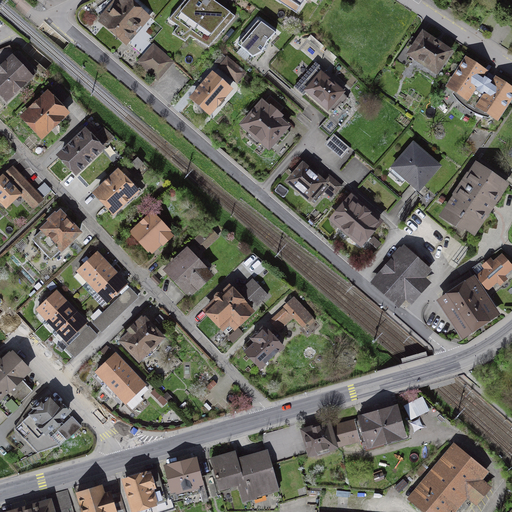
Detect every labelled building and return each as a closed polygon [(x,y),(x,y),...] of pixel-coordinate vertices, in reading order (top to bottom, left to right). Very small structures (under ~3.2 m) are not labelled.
[(104,21),(125,40),(133,30),(138,29),(138,25),(147,15),(131,1),(129,4),(124,0),(123,0),(122,0),(115,0),(101,17),(105,20),(104,21)] [(193,31),(203,38),(206,34),(215,40),(235,16),(211,0),(185,0),(169,20),(190,36),(193,31)] [(280,0),(298,11),(304,0),(280,0)] [(404,18),(376,0),(348,0),(335,20),(365,40),(363,44),(379,55),(404,18)] [(262,52),(267,41),(275,33),(258,20),(238,44),(253,57),(262,52)] [(307,39),(320,50),(324,46),(311,35),(307,39)] [(448,52),(423,35),(418,44),(411,39),(402,52),(410,57),(411,55),(436,71),(448,52)] [(0,63),(15,57),(10,45),(0,49),(0,63)] [(333,61),(337,57),(327,49),(323,53),(333,61)] [(158,79),(169,65),(153,51),(147,57),(145,56),(139,62),(158,79)] [(18,55),(0,72),(0,90),(6,97),(34,71),(18,55)] [(227,58),(219,67),(236,82),(244,73),(227,58)] [(497,118),(511,95),(511,91),(496,80),(492,85),(490,84),(491,82),(485,77),(483,79),(481,78),(484,73),(466,60),(449,86),(456,90),(455,93),(478,107),(477,107),(489,115),(490,113),(497,118)] [(298,87),(305,94),(308,90),(333,112),(340,104),(342,105),(348,99),(321,75),(325,71),(318,64),(298,87)] [(210,112),(229,90),(212,75),(193,98),(210,112)] [(25,117),(42,135),(64,113),(48,96),(25,117)] [(266,161),(287,136),(274,125),(281,116),(264,102),(236,134),(266,161)] [(90,127),(61,155),(77,171),(106,144),(90,127)] [(347,156),(331,141),(322,151),(338,166),(347,156)] [(389,175),(418,200),(439,175),(410,150),(389,175)] [(477,166),(443,216),(453,222),(453,221),(457,221),(472,231),(479,219),(478,218),(483,211),(484,212),(492,200),(491,200),(494,194),(499,195),(504,186),(494,179),(495,178),(477,166)] [(42,199),(13,168),(4,177),(19,192),(33,207),(42,199)] [(124,168),(97,193),(114,211),(137,188),(127,177),(130,175),(124,168)] [(319,188),(299,169),(281,188),(307,211),(321,194),(331,203),(339,193),(324,182),(319,188)] [(19,192),(4,177),(0,180),(0,199),(5,205),(19,192)] [(360,243),(378,222),(369,214),(370,213),(364,207),(363,209),(358,205),(357,206),(350,200),(333,219),(343,228),(343,232),(346,235),(351,234),(360,243)] [(50,222),(34,237),(42,246),(40,248),(48,257),(51,254),(53,257),(79,233),(60,213),(57,215),(55,214),(48,221),(50,222)] [(151,216),(134,232),(149,248),(149,247),(152,251),(169,236),(165,232),(166,231),(151,216)] [(203,234),(195,242),(203,250),(218,236),(207,224),(200,231),(203,234)] [(399,248),(391,257),(395,262),(377,282),(398,301),(425,271),(399,248)] [(88,282),(107,264),(97,253),(78,271),(88,282)] [(187,255),(170,271),(191,291),(207,276),(187,255)] [(503,276),(511,268),(501,256),(494,263),(491,259),(483,266),(486,270),(478,276),(489,288),(497,280),(500,283),(505,279),(503,276)] [(116,274),(107,264),(88,282),(97,292),(116,274)] [(126,284),(116,274),(97,292),(107,302),(126,284)] [(493,313),(470,279),(441,298),(464,332),(493,313)] [(234,327),(251,310),(246,304),(251,299),(257,305),(267,295),(253,280),(234,297),(228,290),(222,296),(220,294),(217,294),(211,300),(214,303),(207,310),(223,327),(229,321),(234,327)] [(47,320),(66,302),(56,292),(37,310),(47,320)] [(295,298),(270,321),(279,331),(294,317),(306,329),(315,321),(295,298)] [(76,312),(66,302),(47,320),(57,330),(76,312)] [(86,323),(76,312),(57,330),(67,341),(86,323)] [(162,338),(145,320),(136,328),(133,325),(128,330),(130,333),(122,341),(139,359),(145,353),(149,357),(159,347),(155,344),(162,338)] [(75,356),(99,333),(90,323),(65,346),(75,356)] [(238,328),(228,338),(233,343),(243,334),(238,328)] [(261,367),(282,348),(263,328),(243,347),(261,367)] [(106,382),(125,364),(115,354),(96,372),(106,382)] [(0,361),(0,409),(8,418),(21,405),(20,403),(32,391),(20,378),(28,370),(13,355),(2,364),(0,361)] [(125,364),(106,382),(116,393),(135,375),(125,364)] [(135,375),(116,393),(131,408),(133,408),(143,399),(137,393),(145,385),(135,375)] [(152,393),(163,405),(167,402),(155,390),(152,393)] [(404,402),(412,416),(430,407),(423,392),(404,402)] [(47,432),(61,420),(60,420),(67,413),(50,395),(43,402),(41,400),(33,408),(35,410),(15,429),(38,452),(59,445),(47,432)] [(402,435),(395,409),(362,419),(355,421),(355,422),(359,437),(360,440),(362,440),(363,445),(402,435)] [(359,437),(355,422),(335,427),(339,442),(359,437)] [(303,431),(310,453),(335,446),(328,423),(303,431)] [(297,457),(310,453),(303,431),(300,428),(299,424),(262,435),(267,451),(241,458),(242,460),(238,461),(235,452),(211,459),(225,508),(305,485),(297,457)] [(483,473),(454,449),(413,497),(430,511),(452,511),(455,509),(454,508),(483,473)] [(172,484),(165,486),(169,500),(171,499),(200,492),(197,482),(199,482),(194,461),(168,468),(172,484)] [(124,481),(133,510),(153,504),(155,511),(162,511),(174,509),(171,499),(169,500),(165,486),(164,484),(162,485),(158,471),(124,481)] [(49,502),(51,511),(125,511),(115,474),(73,487),(79,506),(82,506),(84,511),(73,511),(68,490),(47,496),(49,502)] [(49,502),(27,508),(28,511),(51,511),(49,502)]
